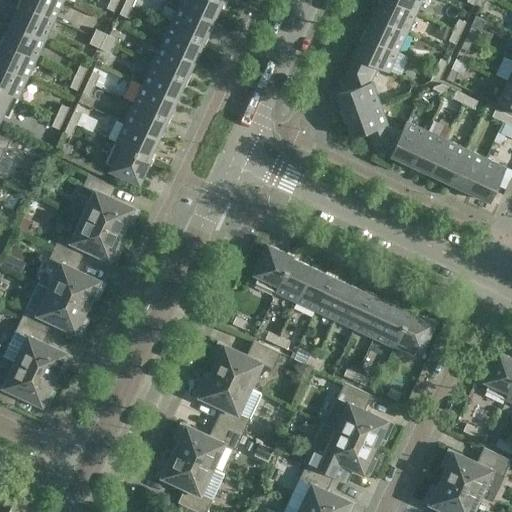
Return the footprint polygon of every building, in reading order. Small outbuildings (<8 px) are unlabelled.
[(63,0),(21,0),(21,2),(55,18),(63,0)] [(114,11),(119,0),(118,0),(110,0),(107,7),(114,11)] [(214,21),(222,2),(223,1),(220,0),(181,0),(179,4),(214,21)] [(407,32),(416,12),(390,0),(379,0),(372,16),(407,32)] [(390,0),(416,12),(421,0),(390,0)] [(46,38),(55,18),(21,2),(11,22),(46,38)] [(132,6),(124,3),(119,13),(127,17),(132,6)] [(205,40),(214,21),(179,4),(170,24),(205,40)] [(398,51),(407,32),(372,16),(363,35),(398,51)] [(461,33),(466,22),(458,19),(453,29),(461,33)] [(37,58),(46,38),(11,22),(2,42),(37,58)] [(196,60),(205,40),(170,24),(161,44),(196,60)] [(478,29),(471,26),(466,37),(473,40),(478,29)] [(103,41),(107,34),(96,29),(93,36),(103,41)] [(456,44),(461,33),(453,29),(448,40),(456,44)] [(117,39),(107,34),(103,41),(114,46),(117,39)] [(388,72),(398,51),(363,35),(354,55),(379,66),(378,67),(388,72)] [(103,41),(93,36),(89,43),(100,48),(103,41)] [(468,51),(473,40),(466,37),(461,47),(468,51)] [(111,53),(114,46),(103,41),(100,48),(111,53)] [(0,64),(27,78),(37,58),(2,42),(0,46),(0,64)] [(186,80),(196,60),(161,44),(152,63),(186,80)] [(372,81),(378,67),(379,66),(354,55),(346,72),(352,88),(336,94),(344,116),(380,103),(372,81)] [(440,58),(435,69),(442,72),(448,61),(440,58)] [(177,99),(186,80),(152,63),(143,83),(177,99)] [(0,88),(18,97),(27,78),(0,64),(0,88)] [(82,79),(87,68),(80,65),(75,75),(82,79)] [(458,71),(451,68),(446,79),(453,82),(458,71)] [(440,77),(442,72),(435,69),(430,80),(431,81),(440,77)] [(100,74),(93,71),(88,81),(95,85),(99,76),(100,74)] [(77,90),(82,79),(75,75),(70,86),(77,90)] [(99,76),(95,85),(101,88),(106,78),(99,75),(99,76)] [(90,96),(95,85),(88,81),(83,92),(90,96)] [(511,109),(511,83),(507,81),(497,103),(511,109)] [(177,99),(143,83),(133,103),(168,119),(177,99)] [(444,94),(447,86),(441,83),(433,86),(432,88),(444,94)] [(9,117),(18,97),(0,88),(0,117),(1,118),(3,115),(9,117)] [(453,98),(463,103),(467,95),(456,90),(453,98)] [(474,108),(478,100),(467,95),(463,103),(474,108)] [(159,138),(168,119),(133,103),(124,122),(159,138)] [(387,124),(380,103),(344,116),(352,137),(368,131),(374,148),(390,155),(401,131),(387,124)] [(404,103),(397,116),(404,120),(411,107),(404,103)] [(64,118),(69,107),(62,104),(57,115),(64,118)] [(506,114),(495,109),(492,116),(502,121),(506,114)] [(82,113),(74,110),(69,121),(77,124),(82,113)] [(511,116),(506,114),(502,121),(511,125),(511,116)] [(59,129),(64,118),(57,115),(52,125),(59,129)] [(72,135),(77,124),(69,121),(64,131),(72,135)] [(411,165),(427,130),(406,121),(401,131),(390,155),(411,165)] [(150,158),(150,157),(159,138),(124,122),(115,142),(150,158)] [(430,174),(446,139),(427,130),(411,165),(430,174)] [(0,146),(6,150),(12,137),(0,131),(0,146)] [(499,132),(494,142),(501,146),(506,135),(499,132)] [(450,183),(466,148),(446,139),(430,174),(450,183)] [(152,158),(150,157),(150,158),(115,142),(106,163),(111,165),(110,169),(140,183),(152,158)] [(469,192),(485,158),(466,148),(450,183),(469,192)] [(506,167),(485,158),(469,192),(490,202),(506,167)] [(133,208),(110,197),(111,196),(110,195),(114,187),(115,187),(116,186),(88,173),(83,185),(95,191),(83,216),(121,233),(126,222),(130,224),(137,210),(133,209),(133,208)] [(116,245),(121,233),(83,216),(72,240),(60,235),(54,246),(82,259),(82,258),(81,258),(85,249),(86,250),(86,248),(109,259),(110,258),(114,260),(120,246),(116,245)] [(24,217),(19,228),(28,232),(33,221),(24,217)] [(276,292),(293,255),(269,244),(255,275),(258,276),(256,282),(276,292)] [(81,260),(82,259),(54,246),(49,258),(61,264),(50,288),(87,306),(93,295),(97,296),(103,283),(99,281),(99,280),(77,270),(77,268),(76,268),(80,259),(81,260)] [(6,253),(1,264),(9,268),(14,257),(6,253)] [(296,301),(312,266),(293,258),(294,256),(293,255),(276,292),(296,301)] [(315,310),(331,275),(312,266),(296,301),(315,310)] [(335,319),(351,285),(331,275),(315,310),(335,319)] [(355,328),(371,294),(351,285),(335,319),(355,328)] [(82,317),(87,306),(50,288),(38,313),(26,307),(21,319),(48,332),(48,331),(47,330),(51,322),(52,322),(53,321),(76,331),(80,332),(86,319),(82,317)] [(374,337),(390,303),(371,294),(355,328),(374,337)] [(394,346),(411,310),(409,309),(408,311),(390,303),(374,337),(394,346)] [(434,321),(411,310),(394,346),(414,356),(417,350),(420,352),(434,321)] [(236,316),(232,323),(243,328),(247,321),(236,316)] [(47,332),(48,332),(21,319),(4,356),(16,361),(54,379),(59,367),(63,369),(69,356),(65,354),(66,353),(43,342),(43,341),(42,340),(46,332),(47,332)] [(276,343),(279,336),(268,331),(265,338),(276,343)] [(290,341),(279,336),(276,343),(287,348),(290,341)] [(217,359),(211,370),(250,388),(261,363),(273,369),(281,352),(253,340),(253,341),(254,342),(250,350),(249,350),(246,355),(223,344),(223,345),(219,343),(213,357),(217,359)] [(506,399),(511,386),(511,357),(499,351),(485,382),(488,383),(486,389),(506,399)] [(312,367),(318,356),(310,353),(305,364),(312,367)] [(325,359),(318,356),(312,367),(320,370),(325,359)] [(49,390),(54,379),(16,361),(4,385),(0,383),(0,398),(14,405),(14,403),(13,403),(17,394),(18,395),(19,394),(42,404),(42,403),(46,405),(52,391),(49,390)] [(354,380),(358,372),(347,368),(343,375),(354,380)] [(262,393),(250,388),(211,370),(206,381),(202,379),(196,393),(200,395),(199,396),(222,406),(220,412),(221,412),(217,421),(216,420),(216,421),(243,434),(262,393)] [(368,378),(358,372),(354,380),(365,385),(368,378)] [(371,394),(344,382),(325,424),(337,429),(375,446),(380,435),(384,437),(390,423),(387,421),(387,420),(364,410),(367,405),(366,404),(370,395),(371,396),(371,394)] [(398,400),(401,393),(390,388),(387,395),(398,400)] [(236,449),(243,434),(216,421),(215,422),(216,422),(212,431),(211,430),(209,435),(186,425),(185,426),(182,424),(175,438),(179,439),(174,450),(212,468),(224,444),(236,449)] [(463,430),(474,435),(477,428),(466,423),(463,430)] [(370,457),(375,446),(337,429),(325,453),(314,448),(306,463),(334,476),(334,475),(333,474),(337,466),(338,466),(340,461),(363,472),(364,471),(367,473),(374,459),(370,457)] [(506,450),(509,443),(499,438),(495,445),(506,450)] [(259,442),(253,454),(267,461),(273,448),(259,442)] [(447,466),(442,477),(480,495),(479,495),(491,501),(511,459),(484,447),(483,448),(484,449),(480,457),(479,457),(477,462),(454,451),(453,452),(449,450),(443,464),(447,466)] [(206,511),(224,473),(212,468),(174,450),(169,462),(165,460),(159,473),(162,475),(162,476),(185,487),(182,492),(184,492),(180,501),(178,501),(178,502),(199,511),(206,511)] [(333,476),(334,476),(306,463),(287,504),(299,509),(300,509),(306,511),(349,511),(353,504),(349,502),(350,501),(327,490),(329,485),(328,485),(332,476),(333,476)] [(471,511),(479,495),(480,495),(442,477),(436,488),(433,486),(426,500),(430,502),(430,503),(449,511),(471,511)] [(254,488),(249,498),(261,504),(266,493),(254,488)]
